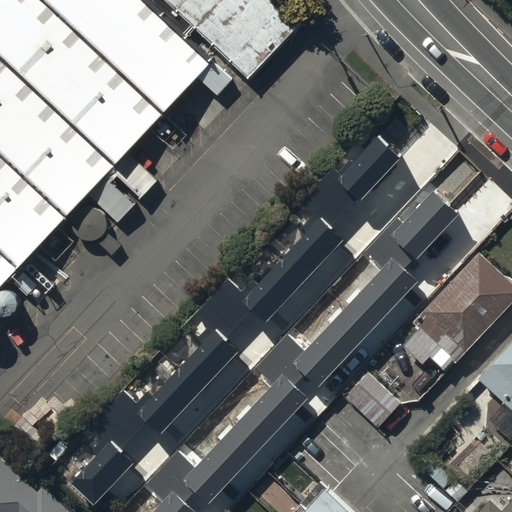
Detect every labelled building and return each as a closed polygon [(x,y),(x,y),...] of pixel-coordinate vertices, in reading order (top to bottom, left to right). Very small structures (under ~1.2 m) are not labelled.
[(0,0),(0,290),(214,62),(153,0),(0,0)] [(302,22),(277,0),(165,0),(251,78),(302,22)] [(110,443),(72,483),(93,503),(356,225),(342,212),(398,153),(378,134),(347,166),(339,159),(307,193),(325,210),(248,292),(230,275),(196,310),(215,327),(137,409),(121,394),(91,426),(110,443)] [(168,501),(157,511),(197,511),(414,283),(400,270),(456,210),(436,192),(405,224),(398,217),(365,251),(383,268),(306,349),(288,332),(254,368),(273,385),(196,467),(180,452),(149,484),(168,501)] [(92,206),(89,206),(87,206),(86,206),(84,206),(83,207),(82,207),(80,208),(79,209),(78,210),(77,211),(76,212),(75,213),(74,215),(73,216),(73,217),(72,219),(72,220),(72,222),(72,223),(72,225),(72,226),(73,228),(73,229),(74,230),(74,232),(75,233),(76,234),(77,235),(78,236),(79,237),(81,238),(82,239),(83,239),(85,240),(86,240),(88,240),(89,240),(91,240),(92,240),(94,240),(95,239),(97,238),(98,238),(99,237),(100,236),(101,235),(103,234),(103,233),(104,231),(105,230),(105,229),(106,227),(106,226),(106,224),(106,223),(106,221),(106,220),(106,218),(105,217),(105,215),(104,214),(103,213),(102,212),(101,211),(100,210),(99,209),(98,208),(96,207),(95,207),(93,206),(92,206)] [(511,308),(511,281),(482,254),(415,326),(459,366),(511,308)] [(7,318),(8,319),(10,319),(12,318),(13,318),(14,318),(15,317),(16,317),(17,316),(18,315),(19,314),(20,313),(20,312),(21,311),(21,310),(22,309),(22,308),(22,307),(22,306),(22,304),(22,303),(22,302),(21,301),(21,300),(20,299),(20,298),(19,297),(18,296),(17,296),(17,295),(16,294),(15,294),(14,293),(12,293),(11,293),(10,293),(9,293),(8,293),(7,293),(6,293),(5,294),(4,294),(3,295),(2,295),(1,296),(0,297),(0,296),(0,314),(0,315),(1,316),(2,316),(3,317),(4,317),(5,318),(6,318),(7,318)] [(511,347),(484,377),(511,402),(511,347)] [(367,367),(345,393),(382,426),(405,400),(367,367)] [(37,487),(0,453),(0,511),(74,511),(75,511),(42,481),(37,487)] [(359,511),(326,480),(296,511),(359,511)] [(511,511),(511,498),(502,509),(489,497),(475,511),(511,511)]
